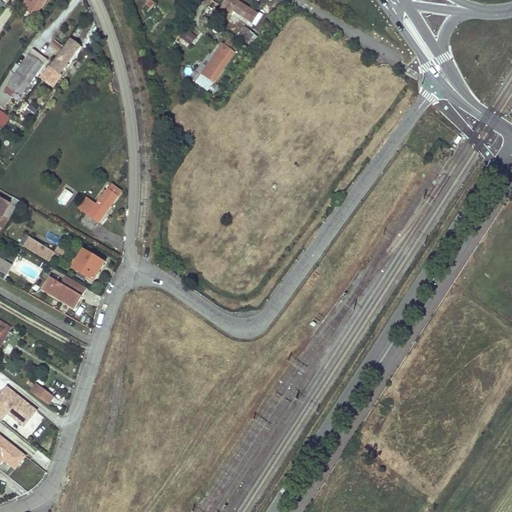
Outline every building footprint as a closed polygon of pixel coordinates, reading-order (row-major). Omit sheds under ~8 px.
[(36,12),(44,0),(25,0),(23,3),(25,5),(23,6),(34,13),(35,11),(36,12)] [(257,14),(234,0),(226,0),(218,13),(226,18),(232,10),(251,23),(257,14)] [(212,1),(199,20),(206,25),(218,5),(212,1)] [(32,22),(26,30),(30,33),(36,25),(32,22)] [(234,38),(247,48),(255,36),(242,26),(234,38)] [(227,36),(221,43),(233,51),(238,45),(227,36)] [(51,67),(59,73),(79,46),(70,40),(51,67)] [(233,51),(221,43),(210,59),(211,60),(201,75),(213,83),(234,52),(233,51)] [(15,91),(21,95),(46,60),(32,49),(15,73),(16,74),(8,85),(4,92),(11,97),(15,91)] [(23,100),(10,118),(14,121),(27,103),(23,100)] [(0,126),(2,128),(9,118),(0,111),(0,126)] [(65,205),(73,192),(64,187),(56,200),(65,205)] [(88,215),(82,223),(92,230),(117,197),(106,189),(94,206),(86,200),(80,209),(88,215)] [(0,220),(2,216),(8,220),(15,207),(0,198),(0,220)] [(49,261),(54,252),(30,237),(24,246),(49,261)] [(93,280),(103,263),(83,250),(80,255),(77,253),(74,258),(77,260),(72,268),(86,276),(93,280)] [(9,268),(0,262),(0,276),(3,278),(9,268)] [(82,281),(86,276),(79,272),(75,277),(82,281)] [(83,286),(65,275),(60,284),(49,278),(43,288),(75,308),(82,295),(79,293),(83,286)] [(0,337),(3,340),(11,327),(0,320),(0,337)] [(25,426),(38,408),(6,384),(0,391),(0,418),(1,420),(6,412),(25,426)] [(37,384),(31,392),(47,404),(53,396),(37,384)] [(2,423),(17,429),(21,421),(5,415),(2,423)]
